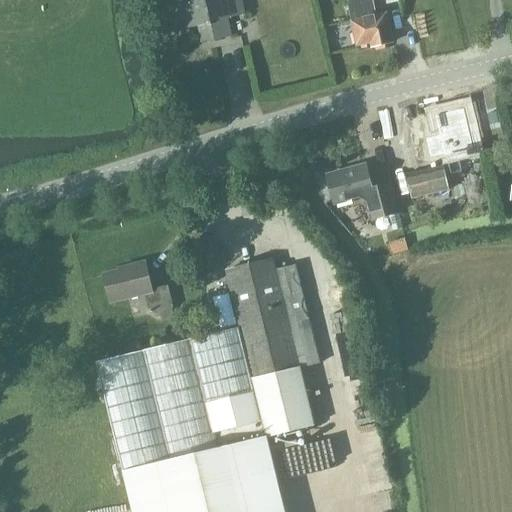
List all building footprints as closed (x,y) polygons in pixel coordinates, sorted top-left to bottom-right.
[(196,0),(193,1),(192,0),(165,0),(172,32),(197,26),(201,43),(232,36),(228,18),(246,15),(242,0),(196,0)] [(356,0),(355,0),(347,2),(352,21),(350,21),(356,48),(371,44),(372,48),(393,43),(386,14),(376,16),(372,0),(356,0)] [(464,108),(435,115),(439,134),(426,138),(430,157),(444,154),(444,156),(473,149),(464,108)] [(498,139),(488,141),(490,150),(499,148),(498,139)] [(372,221),(398,214),(392,190),(371,195),(363,165),(326,175),(334,205),(366,197),(372,221)] [(412,201),(436,195),(450,192),(444,167),(406,175),(412,201)] [(404,240),(389,245),(392,256),(408,252),(404,240)] [(300,370),(320,365),(311,330),(292,335),(275,269),(274,261),(227,272),(240,329),(96,363),(131,511),(283,511),(266,439),(314,428),(300,370)] [(144,295),(147,305),(149,315),(159,313),(171,310),(173,309),(168,287),(155,290),(156,292),(151,293),(144,265),(127,269),(128,271),(104,277),(110,302),(144,295)] [(296,265),(275,269),(292,335),(311,330),(296,265)] [(171,310),(159,313),(161,320),(173,317),(171,310)] [(348,343),(353,362),(361,360),(357,341),(348,343)] [(364,404),(368,437),(385,435),(381,402),(364,404)]
